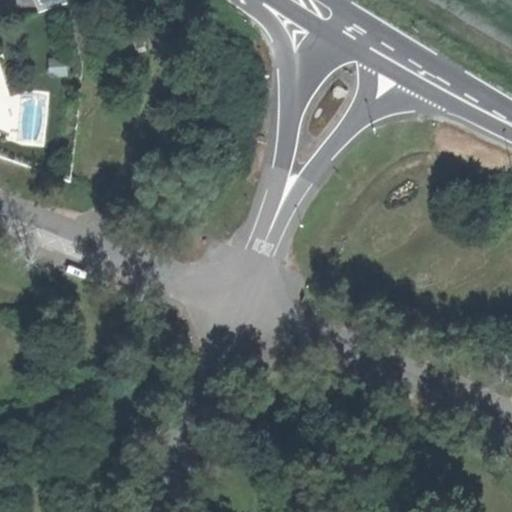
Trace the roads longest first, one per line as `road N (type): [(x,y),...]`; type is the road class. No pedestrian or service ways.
road 1 (residential): [(511,423),(236,306)]
road 2 (residential): [(236,306),(0,212)]
road 3 (residential): [(236,306),(155,511)]
road 4 (track): [(162,41),(93,249)]
road 5 (residential): [(326,18),(291,77),(282,200)]
road 6 (residential): [(282,200),(407,63)]
road 7 (tertiary): [(511,123),(407,63)]
